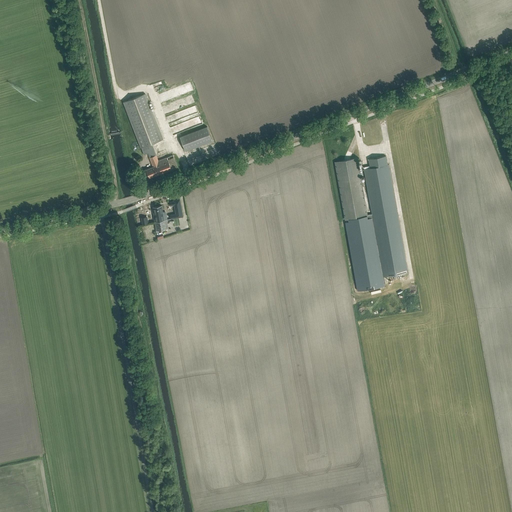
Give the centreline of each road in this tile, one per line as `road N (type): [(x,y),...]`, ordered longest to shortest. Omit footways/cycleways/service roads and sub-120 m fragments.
road 1 (tertiary): [(99,207),(511,51)]
road 2 (unclassified): [(151,511),(99,207)]
road 3 (track): [(116,203),(82,0)]
